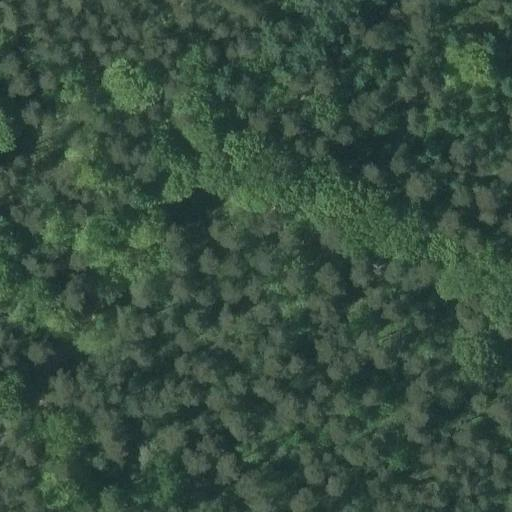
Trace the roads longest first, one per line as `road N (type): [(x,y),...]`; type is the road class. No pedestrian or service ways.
road 1 (track): [(324,0),(218,142),(0,39)]
road 2 (track): [(218,142),(0,439)]
road 3 (track): [(218,142),(511,271)]
